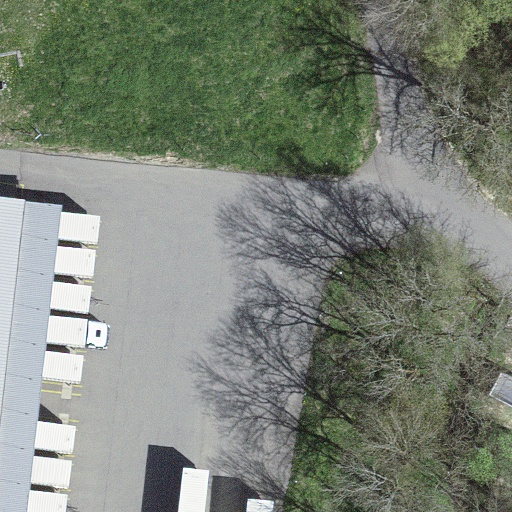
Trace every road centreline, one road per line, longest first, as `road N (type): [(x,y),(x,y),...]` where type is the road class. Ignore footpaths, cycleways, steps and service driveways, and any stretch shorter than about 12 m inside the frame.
road 1 (unknown): [(147,511),(168,316),(195,243),(246,217),(279,214)]
road 2 (unknown): [(279,214),(223,197),(0,174)]
road 3 (unclassified): [(511,244),(467,204),(399,50),(387,0)]
road 4 (unknown): [(279,214),(467,204)]
